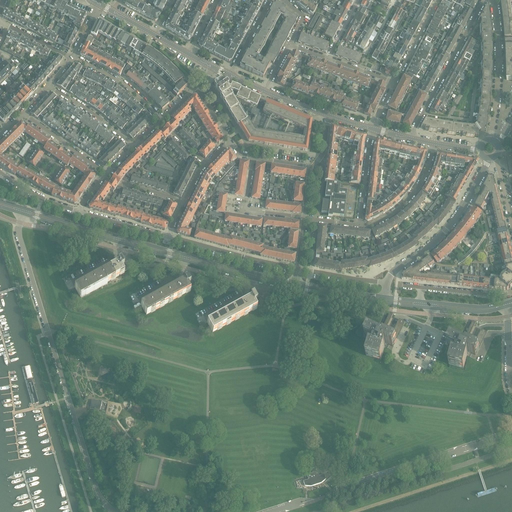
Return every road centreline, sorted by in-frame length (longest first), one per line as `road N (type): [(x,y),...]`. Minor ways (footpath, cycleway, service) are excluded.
road 1 (unclassified): [(113,511),(96,493),(71,411),(18,231),(22,213)]
road 2 (tertiary): [(22,213),(294,287)]
road 3 (tertiary): [(295,282),(23,208)]
road 4 (unclassified): [(346,488),(511,433)]
road 5 (tertiary): [(386,283),(445,230),(489,158)]
road 6 (residential): [(484,0),(409,138)]
road 7 (residential): [(490,139),(498,82),(493,0)]
road 8 (residential): [(298,269),(168,236)]
road 9 (residential): [(359,224),(369,226),(405,202),(434,143)]
